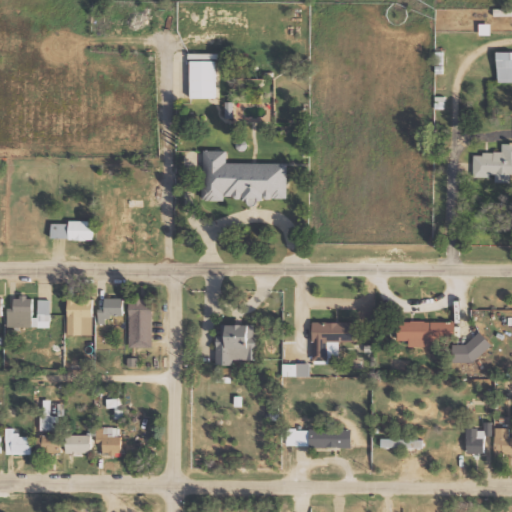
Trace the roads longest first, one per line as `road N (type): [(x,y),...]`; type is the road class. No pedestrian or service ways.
road 1 (residential): [(511,486),(0,482)]
road 2 (residential): [(511,270),(0,266)]
road 3 (residential): [(176,511),(177,268)]
